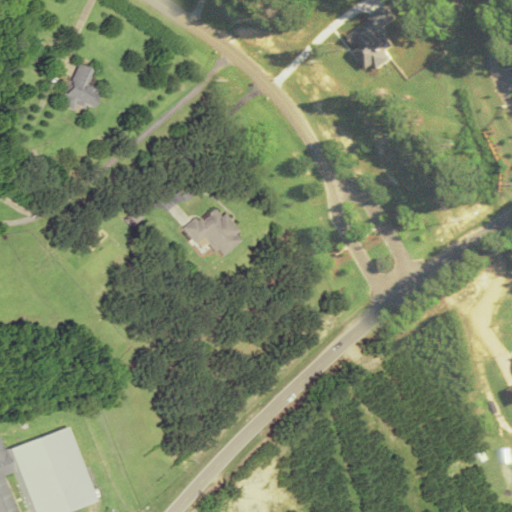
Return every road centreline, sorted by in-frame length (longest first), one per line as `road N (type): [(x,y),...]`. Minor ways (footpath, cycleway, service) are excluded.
road 1 (tertiary): [(171,511),(266,412),(398,296),(511,213)]
road 2 (residential): [(320,155),(244,62),(155,0)]
road 3 (residential): [(320,155),(340,226),(388,305)]
road 4 (residential): [(416,281),(363,199),(320,155)]
